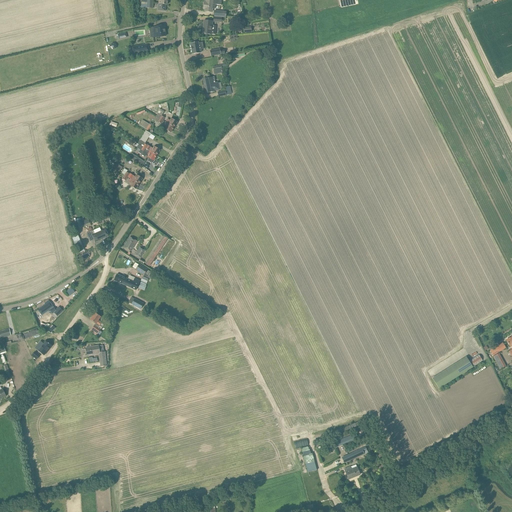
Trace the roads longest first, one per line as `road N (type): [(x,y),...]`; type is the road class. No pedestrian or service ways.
road 1 (unclassified): [(103,257),(190,122),(179,41),(183,0)]
road 2 (unclassified): [(354,511),(492,429),(511,408)]
road 3 (unclassified): [(0,407),(49,356),(102,279),(103,257)]
